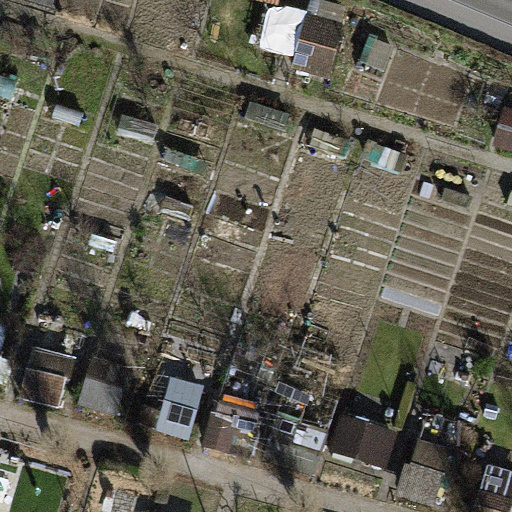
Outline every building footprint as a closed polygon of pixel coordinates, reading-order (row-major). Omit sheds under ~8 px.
[(21,0),(56,12),(60,0),(21,0)] [(331,84),(346,29),(265,6),(252,52),(294,64),(291,73),(331,84)] [(0,85),(0,95),(24,105),(31,86),(4,75),(0,85)] [(285,133),(290,118),(252,105),(246,121),(285,133)] [(511,156),(511,113),(506,112),(494,151),(511,156)] [(114,148),(151,158),(159,130),(122,120),(114,148)] [(401,177),(408,160),(372,145),(365,162),(401,177)] [(162,212),(191,223),(196,208),(168,197),(162,212)] [(211,232),(249,248),(254,235),(216,220),(211,232)] [(0,390),(3,392),(12,365),(0,361),(11,330),(0,326),(0,390)] [(22,403),(61,413),(68,386),(71,387),(78,361),(36,350),(22,403)] [(78,408),(118,420),(132,373),(92,361),(78,408)] [(159,434),(191,443),(207,387),(174,378),(159,434)] [(203,448),(252,463),(264,422),(237,414),(234,423),(212,417),(203,448)] [(385,478),(399,436),(343,417),(329,459),(385,478)] [(399,500),(435,511),(453,453),(421,443),(413,469),(409,467),(399,500)] [(478,511),(511,511),(511,475),(490,470),(478,511)]
